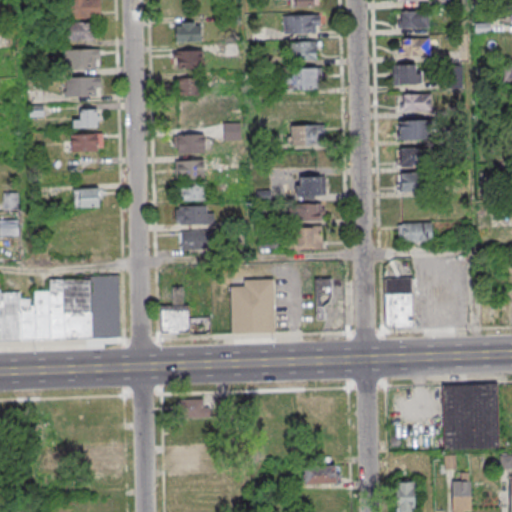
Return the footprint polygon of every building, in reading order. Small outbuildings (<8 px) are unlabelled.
[(100,18),(99,0),(69,0),(70,18),(100,18)] [(397,28),(429,28),(429,10),(397,10),(397,28)] [(319,32),(319,14),(283,14),(283,32),(319,32)] [(95,22),(66,22),(66,40),(95,40),(95,22)] [(176,41),(201,41),(201,22),(176,22),(176,41)] [(398,56),(429,56),(429,38),(398,38),(398,56)] [(290,59),(319,59),(319,41),(290,41),(290,59)] [(100,68),(100,49),(67,49),(67,68),(100,68)] [(203,68),(203,50),(174,50),(174,68),(203,68)] [(421,64),(393,64),(393,83),(421,83),(421,64)] [(285,68),(285,89),(318,89),(318,68),(285,68)] [(67,96),(100,96),(100,77),(67,77),(67,96)] [(199,78),(177,78),(177,98),(199,98),(199,78)] [(432,111),(432,93),(401,93),(401,111),(432,111)] [(97,127),(97,110),(78,110),(78,118),(73,118),(73,127),(97,127)] [(399,120),(399,139),(429,139),(429,120),(399,120)] [(323,126),(290,126),(290,146),(323,146),(323,126)] [(71,150),(102,150),(102,134),(71,134),(71,150)] [(174,134),(174,153),(205,153),(205,134),(174,134)] [(427,148),(399,148),(399,166),(427,166),(427,148)] [(175,160),(175,178),(204,178),(204,160),(175,160)] [(401,173),(401,191),(426,191),(426,173),(401,173)] [(322,176),(297,176),(297,196),(322,196),(322,176)] [(207,182),(174,182),(174,200),(207,200),(207,182)] [(73,188),(74,208),(99,208),(99,188),(73,188)] [(323,220),(323,203),(297,203),(297,220),(323,220)] [(212,206),(175,206),(175,224),(212,224),(212,206)] [(0,221),(0,235),(18,236),(18,221),(0,221)] [(432,222),(398,222),(398,241),(432,241),(432,222)] [(322,248),(322,227),(290,227),(290,248),(322,248)] [(180,249),(215,249),(215,231),(180,231),(180,249)] [(119,276),(50,279),(50,291),(34,291),(34,299),(20,300),(20,292),(0,292),(0,341),(121,337),(119,276)] [(413,278),(385,278),(385,328),(413,328),(413,278)] [(331,279),(316,279),(316,317),(324,317),(324,306),(331,306),(331,279)] [(275,333),(274,280),(241,280),(241,287),(231,287),(231,334),(275,333)] [(161,333),(188,333),(188,288),(171,288),(171,307),(162,307),(161,333)] [(200,331),(209,331),(208,321),(199,321),(200,331)] [(443,384),(443,448),(499,448),(499,384),(443,384)] [(185,400),(185,417),(207,417),(207,400),(185,400)] [(210,421),(183,421),(183,439),(210,439),(210,421)] [(174,467),(198,467),(198,449),(174,449),(174,467)] [(72,468),(113,468),(113,451),(72,451),(72,468)] [(509,511),(511,511),(511,454),(500,455),(500,469),(509,469),(509,511)] [(336,465),(303,465),(303,484),(336,484),(336,465)] [(470,511),(470,472),(459,472),(459,479),(452,479),(452,511),(470,511)] [(395,482),(394,511),(414,511),(415,482),(395,482)]
